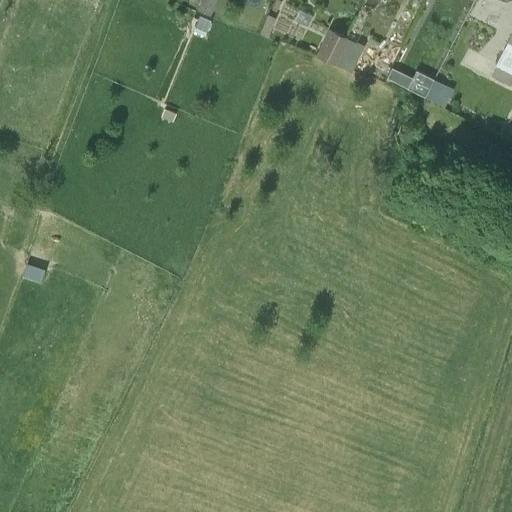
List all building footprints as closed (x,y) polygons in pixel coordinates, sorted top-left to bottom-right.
[(211,14),(216,0),(199,0),(197,7),(211,14)] [(206,30),(210,20),(200,15),(195,26),(206,30)] [(317,55),(334,62),(347,36),(330,27),(317,55)] [(511,31),(495,66),(491,75),(510,84),(511,78),(511,31)] [(416,69),(412,76),(407,87),(425,95),(433,78),(416,69)] [(433,78),(425,95),(444,104),(452,87),(433,78)]
